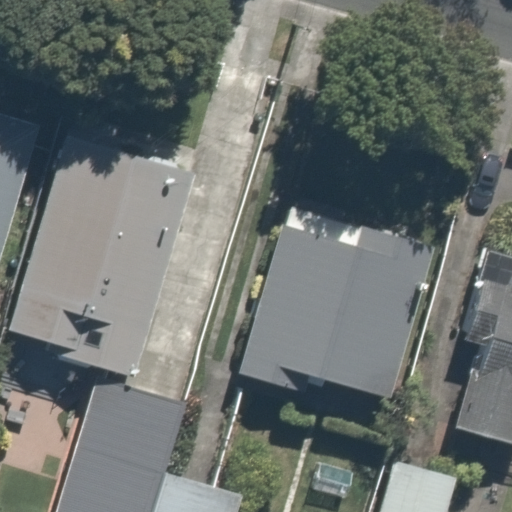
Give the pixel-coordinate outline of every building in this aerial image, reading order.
[(0,190),(23,112),(0,105),(0,190)] [(172,242),(196,146),(47,108),(0,292),(0,331),(115,361),(146,236),(172,242)] [(373,385),(417,235),(272,191),(219,370),(268,385),(276,357),(373,385)] [(511,238),(485,231),(473,273),(455,268),(435,337),(453,342),(431,422),(501,442),(511,404),(511,238)] [(210,511),(236,421),(81,377),(43,511),(210,511)] [(435,511),(449,469),(375,445),(352,511),(435,511)]
